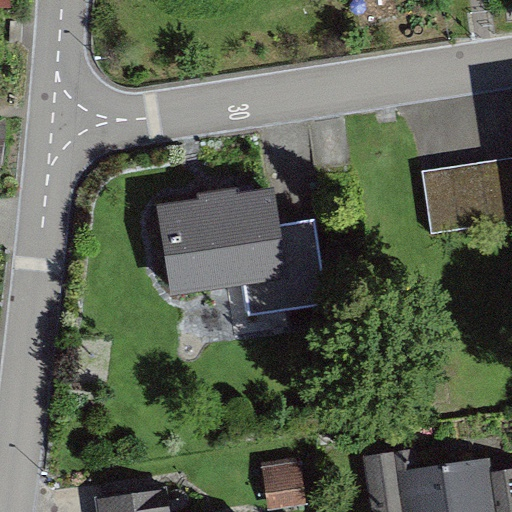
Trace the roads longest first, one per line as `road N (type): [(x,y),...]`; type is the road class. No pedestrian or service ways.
road 1 (residential): [(511,65),(118,122),(54,122)]
road 2 (residential): [(54,122),(11,511)]
road 3 (residential): [(64,0),(54,122)]
